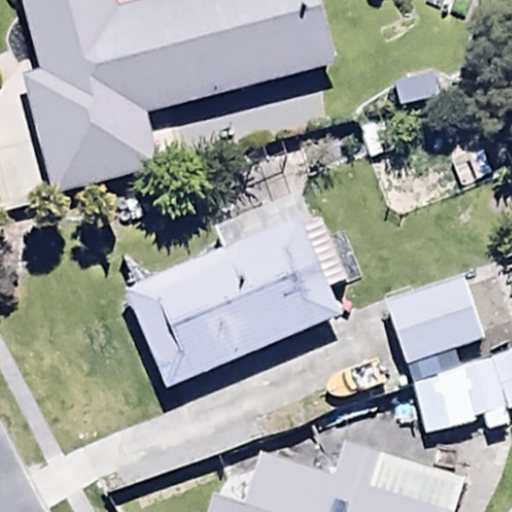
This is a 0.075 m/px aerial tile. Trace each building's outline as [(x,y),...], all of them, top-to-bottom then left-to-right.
[(150,169),(138,118),(326,72),(308,0),(151,0),(108,11),(105,0),(14,0),(34,78),(18,82),(45,194),(150,169)] [(290,227),(119,299),(158,393),(329,321),(290,227)] [(450,282),(376,315),(400,370),(474,337),(450,282)] [(485,366),(483,367),(409,391),(424,437),(467,423),(466,419),(499,408),(485,366)] [(209,500),(205,511),(451,511),(460,483),(337,445),(328,476),(254,453),(237,509),(209,500)]
